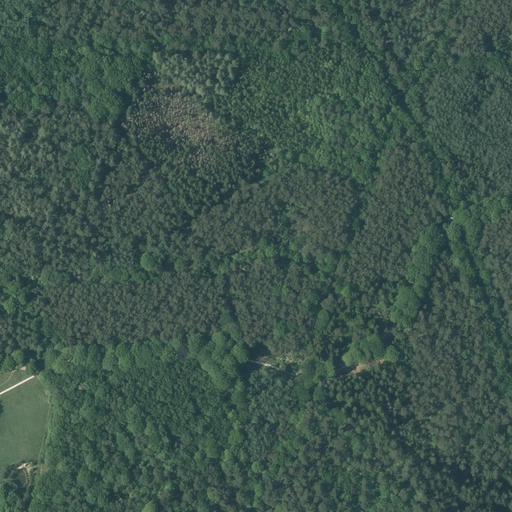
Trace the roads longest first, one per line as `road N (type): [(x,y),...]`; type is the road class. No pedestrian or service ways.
road 1 (track): [(511,209),(454,222),(430,252),(396,328),(373,353),(321,376),(190,348),(0,367)]
road 2 (unknown): [(511,376),(414,116),(332,0)]
